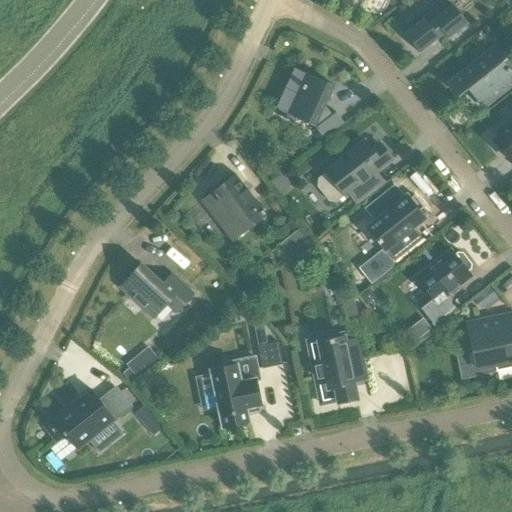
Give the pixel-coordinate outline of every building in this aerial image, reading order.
[(404,34),(419,54),(444,35),(448,39),(467,24),(452,4),(427,24),(424,19),(404,34)] [(511,84),(511,76),(508,72),(510,71),(507,68),(506,69),(501,63),(505,60),(495,47),(448,84),(458,96),(468,89),(473,95),(483,108),(511,84)] [(316,127),(315,128),(323,139),(344,124),(335,113),(332,115),(324,106),(333,86),(297,69),(278,110),(314,127),(315,126),(316,127)] [(493,141),(510,162),(511,160),(511,120),(496,133),(499,136),(493,141)] [(325,172),(331,180),(319,189),(328,202),(336,202),(344,196),(345,197),(349,194),(356,203),(377,187),(369,178),(391,160),(379,144),(371,151),(364,141),(325,172)] [(264,169),(271,177),(280,169),(274,162),(264,169)] [(214,189),(215,190),(200,201),(232,243),(247,231),(250,234),(256,223),(267,216),(235,174),(227,180),(222,178),(214,189)] [(280,177),(272,183),(278,191),(279,192),(291,183),(284,174),(280,177)] [(366,229),(384,251),(385,250),(394,261),(422,240),(421,238),(416,242),(408,232),(425,219),(419,211),(423,207),(414,195),(409,199),(407,196),(366,229)] [(306,242),(297,231),(278,246),(287,257),(306,242)] [(317,239),(324,249),(333,243),(325,233),(317,239)] [(416,279),(429,295),(418,304),(433,323),(453,308),(444,297),(470,276),(467,272),(470,269),(471,265),(462,254),(457,253),(454,256),(450,251),(416,279)] [(162,285),(140,265),(120,287),(154,318),(167,304),(176,313),(193,295),(171,275),(162,285)] [(473,299),(481,309),(496,297),(488,286),(473,299)] [(361,296),(367,304),(375,298),(369,290),(361,296)] [(342,306),(345,322),(357,319),(353,304),(342,306)] [(466,323),(467,325),(476,369),(494,365),(496,372),(511,368),(511,314),(511,313),(466,323)] [(317,340),(321,360),(311,362),(314,378),(315,378),(317,391),(334,388),(337,404),(357,400),(353,383),(351,373),(365,370),(358,339),(345,342),(343,334),(317,340)] [(258,347),(262,369),(283,365),(278,343),(258,347)] [(126,365),(137,378),(159,359),(148,347),(126,365)] [(255,381),(259,380),(254,358),(225,364),(226,368),(210,371),(222,428),(248,422),(246,409),(260,406),(255,381)] [(93,393),(92,391),(91,390),(90,391),(83,397),(62,414),(61,413),(44,427),(54,439),(56,441),(63,435),(64,436),(65,436),(76,450),(130,407),(115,388),(100,401),(93,393)] [(144,406),(134,414),(153,436),(163,427),(144,406)]
